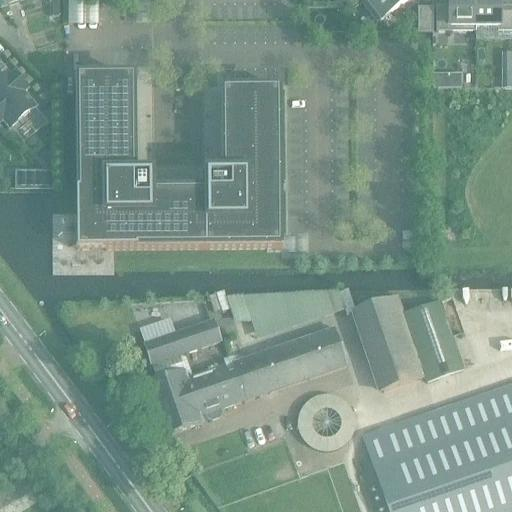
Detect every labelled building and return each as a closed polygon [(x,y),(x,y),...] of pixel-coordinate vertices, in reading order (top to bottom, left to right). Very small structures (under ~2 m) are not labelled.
[(28,0),(0,0),(0,9),(29,0),(28,0)] [(366,0),(361,4),(376,24),(408,0),(366,0)] [(436,33),(474,33),(473,0),(448,0),(449,8),(436,8),(436,33)] [(473,0),(474,33),(475,33),(475,28),(498,28),(498,33),(511,32),(511,7),(499,8),(498,0),(473,0)] [(417,34),(432,34),(432,10),(417,10),(417,34)] [(70,23),(96,25),(97,13),(71,11),(70,23)] [(0,123),(2,121),(9,129),(35,108),(23,94),(26,91),(13,75),(10,77),(0,65),(0,123)] [(511,73),(502,74),(502,90),(511,89),(511,73)] [(461,76),(433,76),(433,90),(461,90),(461,76)] [(76,252),(208,251),(207,191),(150,192),(150,177),(135,177),(134,91),(132,91),(131,79),(112,80),(112,77),(75,77),(76,252)] [(207,176),(208,251),(281,250),(279,90),(234,90),(234,93),(223,93),(223,113),(220,113),(221,176),(207,176)] [(53,174),(36,174),(36,193),(47,193),(53,193),(53,174)] [(344,292),(338,294),(345,316),(355,313),(347,291),(344,292)] [(439,304),(403,317),(396,297),(355,311),(383,393),(423,379),(425,386),(463,373),(439,304)] [(174,336),(144,346),(152,367),(157,384),(185,374),(188,381),(192,379),(184,356),(221,344),(213,323),(174,336)] [(157,384),(142,389),(160,442),(203,427),(200,418),(207,415),(209,422),(222,417),(220,411),(346,367),(333,330),(192,379),(188,381),(185,374),(157,384)] [(511,511),(511,386),(364,437),(389,511),(511,511)] [(349,400),(313,401),(314,427),(308,428),(309,450),(341,448),(340,432),(350,431),(349,400)]
